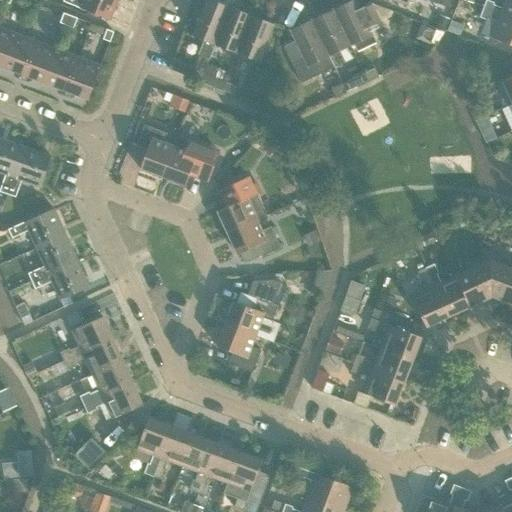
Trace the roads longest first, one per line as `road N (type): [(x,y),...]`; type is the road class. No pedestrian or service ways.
road 1 (residential): [(172,372),(211,272),(187,219),(87,182)]
road 2 (residential): [(399,469),(178,385),(172,372)]
road 3 (residential): [(172,372),(87,182)]
road 4 (residential): [(156,0),(103,139)]
road 5 (residential): [(399,469),(427,455),(475,471),(511,454)]
